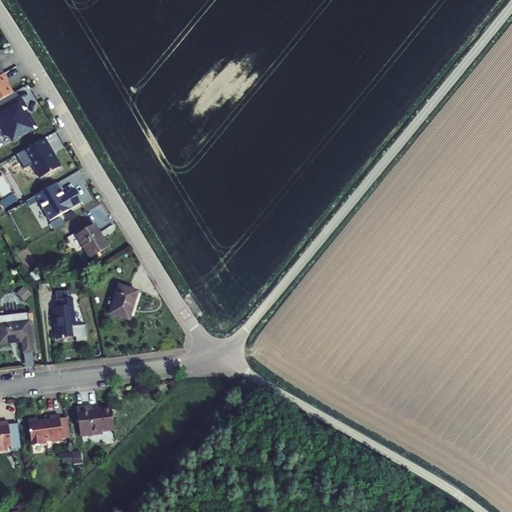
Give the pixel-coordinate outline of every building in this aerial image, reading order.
[(8,81),(4,74),(0,75),(0,100),(13,93),(6,82),(8,81)] [(25,117),(21,111),(25,108),(20,98),(0,109),(0,126),(3,125),(12,142),(36,127),(29,115),(25,117)] [(44,138),(24,150),(40,178),(61,166),(44,138)] [(57,183),(35,196),(49,221),(82,203),(74,189),(63,195),(57,183)] [(99,233),(103,239),(104,239),(95,225),(93,226),(98,234),(99,233)] [(67,238),(75,252),(83,247),(90,258),(108,247),(103,239),(99,233),(98,234),(93,226),(76,236),(74,233),(67,238)] [(129,320),(138,292),(119,286),(109,314),(129,320)] [(17,294),(26,301),(29,295),(21,289),(17,294)] [(56,299),(57,307),(53,308),(57,339),(76,336),(77,341),(86,339),(85,325),(75,326),(71,297),(56,299)] [(28,314),(0,317),(0,344),(22,342),(24,353),(33,352),(32,346),(29,321),(28,314)] [(92,406),(77,408),(80,436),(103,434),(102,431),(114,430),(111,407),(92,410),(92,406)] [(42,441),(51,439),(51,442),(62,440),(62,437),(70,436),(67,417),(59,418),(58,414),(49,416),(49,418),(37,420),(37,417),(27,418),(31,446),(43,444),(42,441)] [(0,450),(20,448),(18,424),(8,425),(7,421),(0,421),(0,450)] [(83,463),(82,451),(63,452),(64,464),(83,463)] [(48,464),(37,465),(40,485),(50,484),(48,464)]
